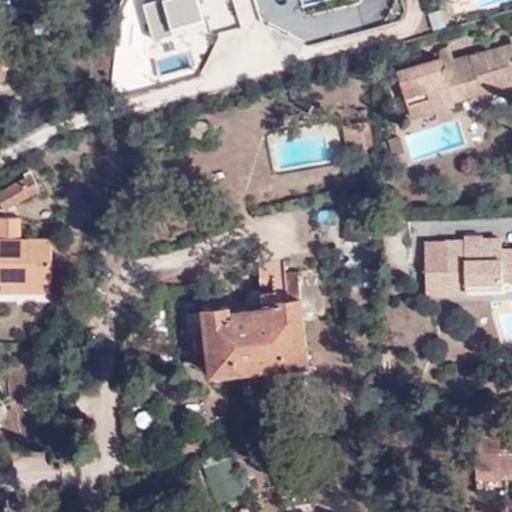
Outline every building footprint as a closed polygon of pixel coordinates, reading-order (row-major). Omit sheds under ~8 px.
[(511,35),(509,36),(511,45),(472,57),(471,55),(453,59),(450,46),(438,49),(441,59),(399,71),(412,117),(455,105),(454,99),(511,81),(511,35)] [(187,138),(195,135),(189,120),(181,122),(187,138)] [(152,154),(174,148),(170,136),(148,141),(152,154)] [(0,199),(4,209),(40,188),(32,173),(0,191),(0,199)] [(12,279),(52,279),(52,239),(20,238),(20,215),(0,215),(0,289),(11,290),(12,279)] [(503,279),(511,278),(511,248),(503,249),(503,234),(464,235),(464,240),(425,240),(425,293),(467,292),(467,288),(466,280),(503,279)] [(205,308),(208,331),(210,347),(212,372),(217,371),(217,378),(234,376),(233,370),(308,361),(299,272),(287,273),(288,285),(262,288),(264,307),(232,310),(231,306),(205,308)] [(511,287),(511,278),(503,279),(504,288),(511,287)] [(52,290),(52,279),(12,279),(11,290),(52,290)] [(504,288),(503,279),(466,280),(467,288),(504,288)] [(210,347),(208,331),(196,333),(197,348),(210,347)] [(481,474),(508,474),(508,468),(511,467),(511,427),(501,427),(501,423),(481,422),(481,439),(477,438),(476,469),(481,469),(481,474)] [(508,490),(508,474),(481,474),(481,491),(508,490)]
